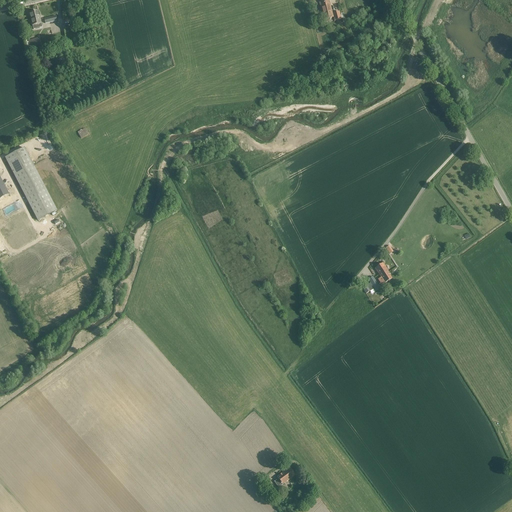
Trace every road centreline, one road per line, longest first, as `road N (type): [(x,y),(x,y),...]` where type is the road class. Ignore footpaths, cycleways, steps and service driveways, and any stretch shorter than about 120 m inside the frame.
road 1 (unclassified): [(358,275),(467,136)]
road 2 (unclassified): [(467,136),(388,0)]
